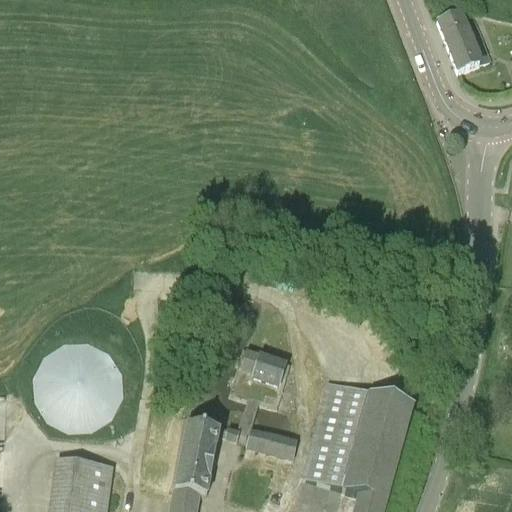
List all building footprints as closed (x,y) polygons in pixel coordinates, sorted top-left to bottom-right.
[(490,66),(473,19),(463,22),(461,16),(436,26),(456,79),(490,66)] [(239,376),(253,381),(258,364),(245,360),(239,376)] [(283,372),(258,364),(253,381),(251,385),(276,394),(283,372)] [(366,400),(366,399),(327,388),(300,484),(339,494),(339,495),(356,500),(352,511),(196,511),(199,501),(206,502),(218,439),(185,433),(170,511),(382,511),(407,411),(366,400)] [(237,436),(226,433),(223,445),(234,447),(237,436)] [(290,466),(294,446),(250,435),(244,453),(290,466)] [(105,511),(111,472),(56,465),(49,511),(105,511)]
